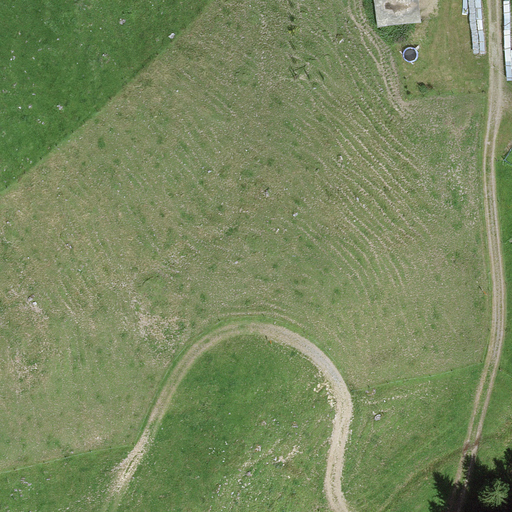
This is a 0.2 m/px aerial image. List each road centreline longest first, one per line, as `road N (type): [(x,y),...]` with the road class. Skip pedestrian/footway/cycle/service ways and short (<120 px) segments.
road 1 (track): [(493,0),(498,326),(450,511)]
road 2 (track): [(339,511),(345,405),(336,373),(307,344),(273,328),(230,324),(197,345),(173,375),(132,463)]
